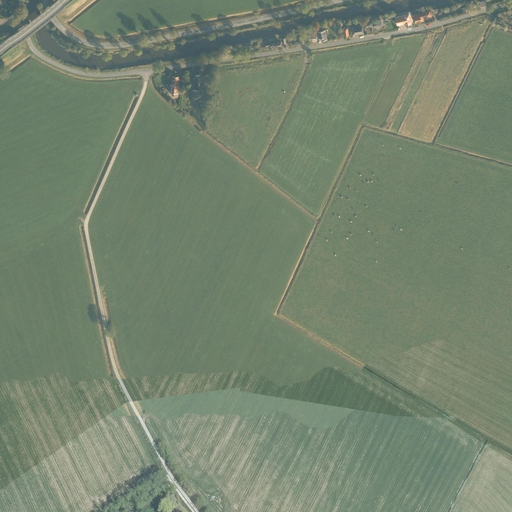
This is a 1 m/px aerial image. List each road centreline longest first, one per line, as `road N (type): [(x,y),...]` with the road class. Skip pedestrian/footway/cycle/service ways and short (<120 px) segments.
road 1 (unclassified): [(511,2),(401,32),(107,75),(43,57),(21,27),(0,21)]
road 2 (tertiary): [(336,0),(111,45),(75,38),(44,0)]
